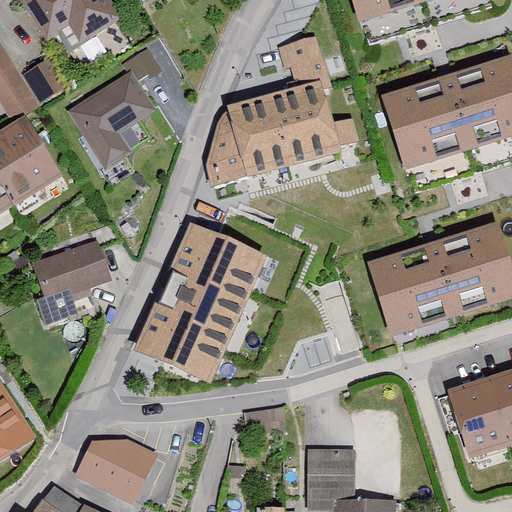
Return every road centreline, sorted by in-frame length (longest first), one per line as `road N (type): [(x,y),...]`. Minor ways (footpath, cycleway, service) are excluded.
road 1 (residential): [(258,0),(86,411)]
road 2 (residential): [(86,411),(183,412),(288,395),(413,357)]
road 3 (residential): [(413,357),(462,511)]
road 4 (residential): [(86,411),(34,490),(9,511)]
